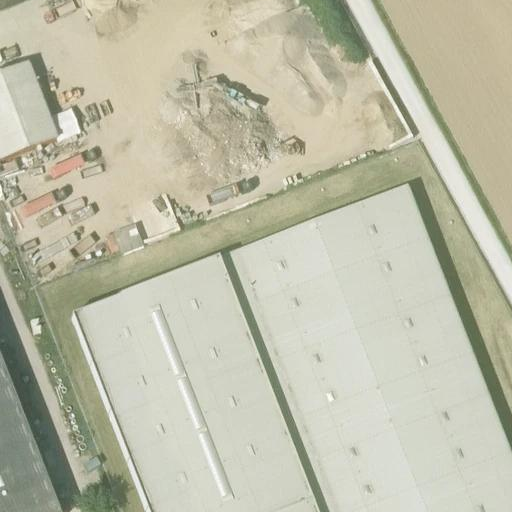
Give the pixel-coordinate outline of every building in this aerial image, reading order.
[(26,69),(0,78),(0,165),(55,144),(47,124),(26,69)] [(66,117),(47,124),(55,144),(73,138),(66,117)] [(0,179),(0,186),(6,205),(31,197),(23,172),(0,179)] [(511,511),(511,460),(408,191),(222,263),(317,511),(511,511)] [(9,213),(17,237),(43,227),(35,204),(9,213)] [(136,228),(112,237),(121,259),(144,250),(136,228)] [(144,511),(317,511),(222,263),(71,321),(144,511)] [(0,511),(54,511),(0,371),(0,511)]
